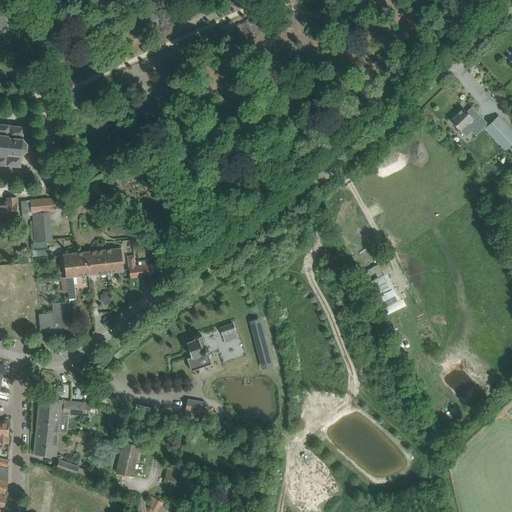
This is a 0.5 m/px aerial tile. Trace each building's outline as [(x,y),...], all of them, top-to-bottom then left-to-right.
[(0,0),(7,11),(14,7),(10,0),(0,0)] [(147,30),(150,31),(153,32),(156,32),(159,30),(161,28),(162,25),(163,22),(162,19),(161,17),(159,14),(156,13),(153,13),(150,13),(147,15),(145,17),(144,19),(144,22),(144,25),(145,28),(147,30)] [(451,120),(466,136),(483,120),(472,108),(467,112),(463,108),(457,114),(456,113),(452,116),(453,118),(451,120)] [(485,129),(505,150),(511,143),(511,129),(499,115),(485,129)] [(0,165),(5,166),(5,167),(6,167),(6,166),(10,166),(20,167),(19,167),(20,167),(21,167),(21,166),(20,166),(21,157),(23,156),(22,155),(27,151),(28,152),(29,151),(27,150),(28,144),(29,144),(29,143),(27,143),(24,139),(24,137),(23,137),(24,128),(25,128),(25,127),(24,127),(24,126),(23,126),(23,127),(14,126),(14,125),(10,125),(10,124),(9,124),(9,125),(2,124),(2,123),(0,123),(0,124),(0,123),(0,165)] [(0,217),(18,216),(17,197),(7,197),(7,202),(0,202),(0,217)] [(31,200),(31,210),(32,212),(55,210),(54,198),(31,200)] [(356,213),(338,220),(347,242),(364,235),(356,213)] [(54,240),(54,222),(40,223),(40,230),(35,230),(35,240),(54,240)] [(121,248),(105,250),(107,273),(123,271),(122,261),(121,250),(121,248)] [(105,250),(86,252),(89,275),(107,273),(105,250)] [(67,277),(68,292),(69,300),(70,300),(68,283),(76,283),(76,276),(89,275),(86,252),(64,254),(67,277)] [(377,277),(373,279),(381,295),(395,288),(387,273),(392,271),(387,262),(386,262),(383,256),(375,259),(378,264),(372,267),(377,277)] [(407,300),(380,314),(384,321),(411,308),(407,300)] [(53,313),(39,314),(40,333),(72,330),(69,302),(52,303),(53,313)] [(233,323),(220,328),(222,335),(236,331),(233,323)] [(187,342),(189,348),(189,350),(190,350),(190,353),(192,356),(187,358),(187,360),(191,371),(198,368),(204,366),(211,363),(208,354),(208,353),(209,351),(209,350),(208,348),(206,347),(202,335),(194,338),(195,340),(187,342)] [(78,382),(83,388),(94,381),(89,374),(78,382)] [(69,415),(71,401),(40,398),(39,410),(60,412),(60,411),(63,412),(63,414),(69,415)] [(188,400),(185,418),(202,421),(203,413),(204,413),(205,402),(188,400)] [(91,403),(71,401),(69,415),(90,417),(90,415),(97,416),(97,406),(91,405),(91,403)] [(58,432),(60,412),(39,410),(37,430),(52,432),(53,431),(58,432)] [(0,420),(0,443),(9,443),(9,420),(0,420)] [(52,432),(37,430),(35,453),(56,455),(58,432),(53,431),(52,432)] [(116,472),(133,476),(140,446),(123,442),(116,472)] [(0,466),(7,468),(8,461),(0,458),(0,466)] [(56,468),(76,475),(84,477),(86,470),(78,467),(79,467),(58,460),(56,468)] [(189,477),(178,475),(179,469),(167,466),(163,484),(194,491),(197,479),(191,478),(192,477),(189,476),(189,477)] [(227,485),(224,498),(256,505),(259,492),(227,485)] [(149,509),(155,511),(156,511),(162,502),(152,497),(149,503),(151,505),(149,509)]
